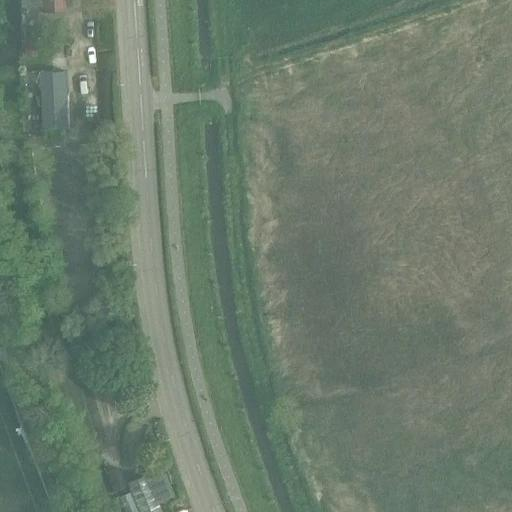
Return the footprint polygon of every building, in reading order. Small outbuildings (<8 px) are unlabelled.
[(29,0),(30,11),(66,10),(65,0),(29,0)] [(34,40),(25,40),(26,54),(35,54),(34,40)] [(64,72),(40,73),(40,78),(26,79),(28,128),(41,128),(42,139),(57,138),(57,127),(67,126),(64,72)] [(115,496),(128,492),(119,467),(106,471),(115,496)] [(161,511),(146,475),(128,483),(140,511),(161,511)]
